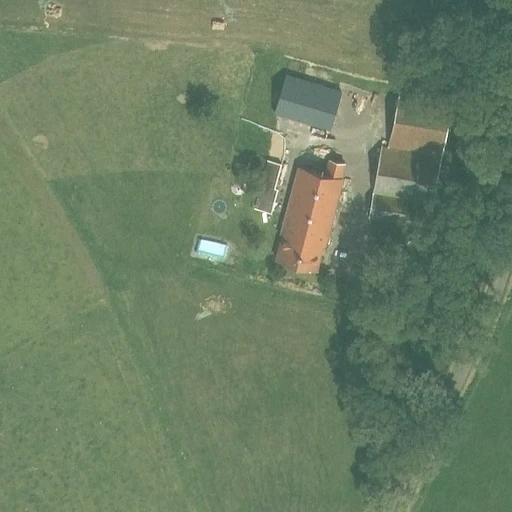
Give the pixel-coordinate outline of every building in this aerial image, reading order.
[(379,44),(384,19),(369,17),(365,42),(379,44)] [(369,65),(373,53),(361,49),(357,61),(369,65)] [(366,78),(368,67),(355,64),(353,75),(366,78)] [(286,73),(274,115),(330,133),(342,90),(286,73)] [(382,147),(374,194),(432,203),(440,157),(442,158),(446,135),(452,105),(452,100),(399,91),(389,149),(382,147)] [(328,160),(325,174),(299,167),(282,234),(283,234),(276,259),(317,270),(323,246),(324,247),(342,179),(340,178),(344,164),(328,160)] [(261,178),(254,206),(271,211),(278,183),(275,182),(261,178)]
